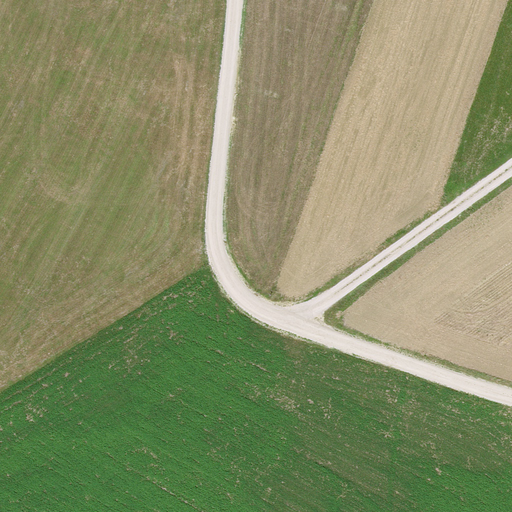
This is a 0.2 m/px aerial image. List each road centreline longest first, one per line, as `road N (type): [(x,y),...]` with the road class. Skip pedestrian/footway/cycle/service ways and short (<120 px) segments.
road 1 (track): [(229,0),(214,242),(227,289),(288,327)]
road 2 (track): [(288,327),(511,166)]
road 3 (track): [(288,327),(511,396)]
